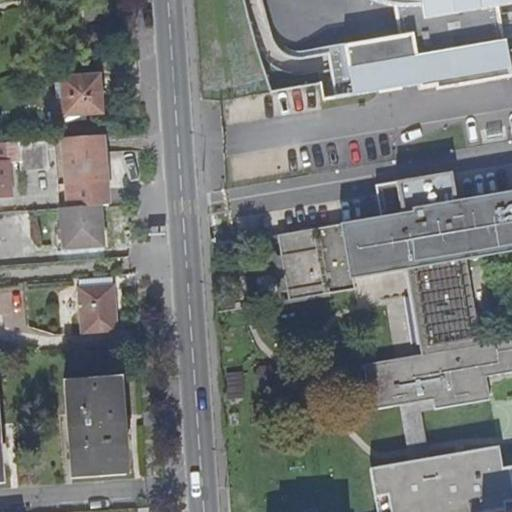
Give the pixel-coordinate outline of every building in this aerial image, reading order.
[(267,0),(280,36),(290,32),(295,45),(307,41),(297,13),(312,8),(308,0),(267,0)] [(495,9),(511,6),(511,0),(364,0),(369,2),(390,8),(392,8),(398,39),(326,52),(332,90),(352,87),(354,99),(417,88),(418,92),(507,77),(502,52),(495,9)] [(100,115),(97,78),(62,81),(64,118),(100,115)] [(101,137),(61,140),(66,209),(98,207),(107,206),(101,137)] [(61,140),(51,141),(55,177),(57,210),(58,210),(66,209),(61,140)] [(47,170),(44,141),(17,143),(19,172),(47,170)] [(511,197),(458,207),(453,175),(376,188),(381,220),(279,239),(282,256),(276,257),(282,292),(288,291),(290,300),(350,289),(355,288),(354,280),(411,269),(415,293),(411,293),(420,346),(424,345),(426,354),(395,359),(363,365),(372,411),(399,406),(434,400),(435,410),(435,411),(490,401),(490,399),(486,378),(511,373),(511,197)] [(66,209),(58,210),(61,251),(101,249),(98,207),(66,209)] [(114,288),(114,276),(79,279),(80,291),(81,291),(84,334),(82,334),(82,337),(117,334),(117,331),(116,331),(113,289),(114,288)] [(126,475),(119,381),(65,385),(72,479),(126,475)] [(368,461),(376,511),(435,511),(504,500),(503,495),(511,493),(511,456),(504,458),(501,438),(368,461)]
